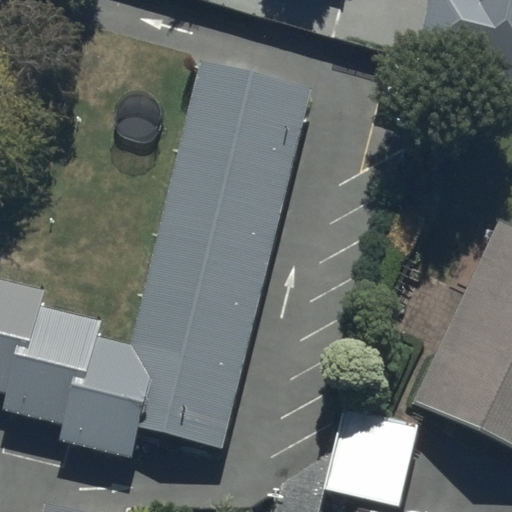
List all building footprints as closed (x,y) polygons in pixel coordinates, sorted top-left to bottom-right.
[(511,0),(428,0),(419,38),(511,60),(511,0)] [(67,421),(63,440),(132,457),(139,428),(223,449),(313,90),(203,62),(132,343),(98,334),(102,319),(42,304),(46,289),(0,277),(0,392),(7,394),(5,405),(67,421)] [(414,403),(511,449),(511,225),(502,221),(414,403)] [(345,408),(325,488),(399,507),(420,426),(345,408)] [(82,511),(46,502),(43,511),(82,511)]
